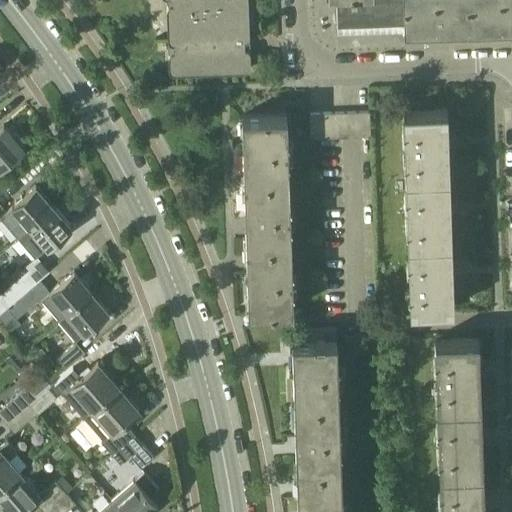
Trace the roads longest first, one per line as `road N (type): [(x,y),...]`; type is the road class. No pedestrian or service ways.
road 1 (tertiary): [(233,511),(220,428),(164,258),(123,172),(6,0)]
road 2 (residential): [(511,319),(355,325),(347,138)]
road 3 (residential): [(296,68),(511,64)]
